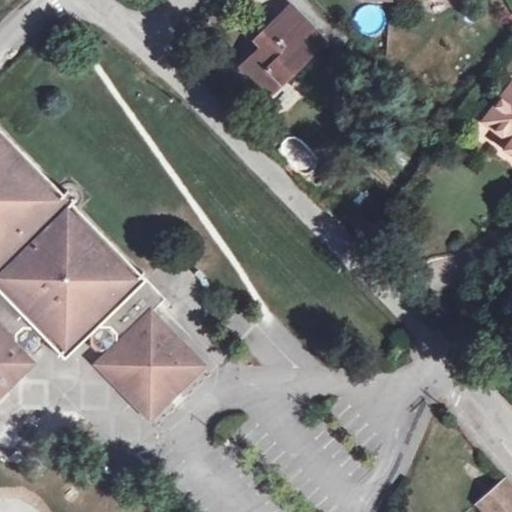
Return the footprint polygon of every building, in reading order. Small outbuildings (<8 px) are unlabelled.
[(216,72),(245,103),(290,59),(277,45),(290,32),(268,11),(233,45),(238,50),(216,72)] [(277,45),(290,59),(303,46),(290,32),(277,45)] [(508,167),(511,161),(511,101),(496,89),(469,125),(493,144),(488,151),(508,167)] [(117,350),(110,357),(104,364),(158,417),(207,367),(153,314),(167,300),(70,205),(72,202),(65,195),(63,197),(0,135),(0,401),(33,367),(24,358),(20,354),(20,340),(29,332),(38,332),(45,339),(68,362),(93,336),(98,332),(108,332),(118,342),(117,350)] [(20,354),(24,358),(38,358),(45,350),(45,339),(38,332),(29,332),(20,340),(20,354)] [(98,332),(93,336),(92,348),(101,358),(110,357),(117,350),(118,342),(108,332),(98,332)] [(468,438),(458,428),(448,437),(457,448),(468,438)] [(428,480),(441,502),(455,493),(445,476),(442,471),(428,480)] [(446,476),(445,476),(455,493),(441,502),(444,506),(459,497),(446,476)] [(511,511),(511,487),(507,482),(478,508),(481,511),(511,511)]
